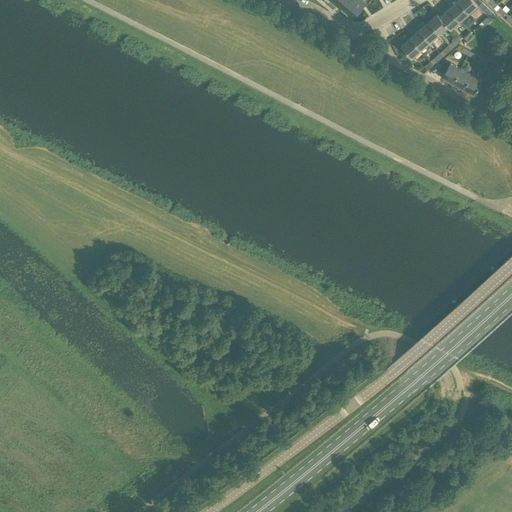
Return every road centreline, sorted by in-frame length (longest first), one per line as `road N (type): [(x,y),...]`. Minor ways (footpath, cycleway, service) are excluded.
road 1 (unclassified): [(511,211),(86,0)]
road 2 (unclassified): [(209,511),(400,367),(511,266)]
road 3 (primary): [(256,511),(511,292)]
road 4 (residential): [(498,120),(398,65),(374,25)]
